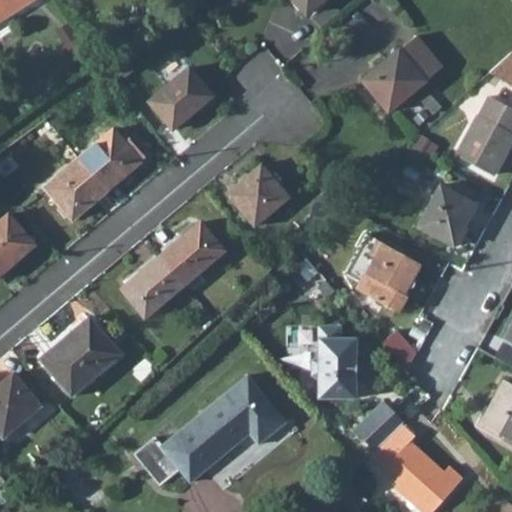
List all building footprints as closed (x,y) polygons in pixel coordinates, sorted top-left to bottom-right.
[(0,0),(0,20),(31,0),(0,0)] [(295,0),(306,12),(320,0),(295,0)] [(260,28),(274,53),(303,37),(289,12),(260,28)] [(366,84),(388,111),(442,65),(416,34),(400,48),(399,47),(372,69),(377,74),(366,84)] [(149,99),(172,127),(213,94),(189,66),(149,99)] [(361,79),(366,84),(377,74),(372,69),(361,79)] [(456,154),(492,174),(511,137),(511,107),(489,95),(479,114),(478,113),(456,154)] [(78,156),(106,189),(140,160),(113,127),(78,156)] [(44,185),(71,218),(106,189),(78,156),(44,185)] [(226,192),(254,225),(288,196),(261,163),(226,192)] [(417,225),(453,245),(476,203),(440,183),(417,225)] [(0,219),(0,272),(35,243),(9,212),(0,219)] [(161,254),(184,282),(224,249),(200,220),(161,254)] [(355,287),(395,309),(408,286),(410,286),(412,285),(413,283),(414,281),(414,279),(413,277),(421,263),(375,238),(368,250),(367,252),(373,255),(364,272),(355,287)] [(368,250),(362,247),(352,265),(364,272),(373,255),(367,252),(368,250)] [(121,287),(144,315),(184,282),(161,254),(121,287)] [(93,321),(88,315),(69,332),(73,337),(93,321)] [(39,357),(71,394),(120,353),(93,321),(73,337),(69,332),(39,357)] [(511,322),(503,338),(511,343),(511,322)] [(340,324),(317,324),(317,357),(312,360),(312,373),(318,376),(318,396),(355,396),(355,336),(340,336),(340,324)] [(0,382),(0,433),(2,436),(40,404),(13,372),(0,382)] [(134,452),(159,484),(179,467),(190,480),(236,443),(250,431),(258,442),(285,420),(247,374),(162,444),(155,436),(134,452)] [(480,422),(511,439),(511,382),(504,379),(480,422)] [(375,449),(402,422),(382,402),(355,427),(375,449)] [(369,454),(384,467),(382,468),(404,487),(400,492),(423,511),(430,511),(462,476),(448,464),(443,469),(409,439),(414,434),(402,422),(375,449),(369,454)] [(236,443),(242,450),(248,451),(258,442),(250,431),(236,443)] [(83,511),(107,493),(77,456),(51,477),(79,511),(83,511)] [(321,497),(335,510),(343,501),(354,511),(355,511),(367,498),(345,478),(328,490),(321,497)] [(511,511),(511,503),(505,498),(494,511),(511,511)]
